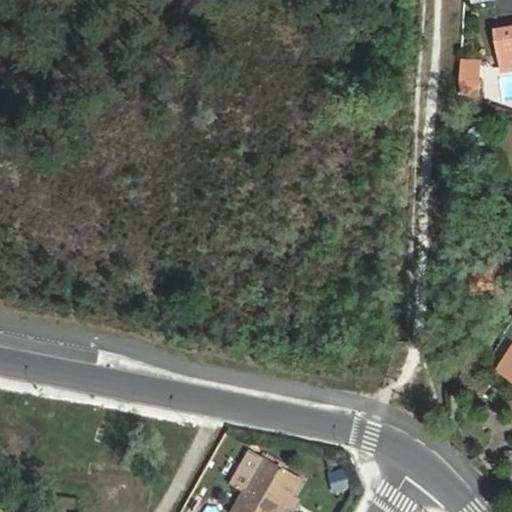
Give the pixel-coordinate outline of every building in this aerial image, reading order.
[(511,31),(499,34),(503,71),(511,69),(511,31)] [(486,60),(466,59),(464,94),(484,100),(486,60)] [(511,345),(499,365),(511,373),(511,345)] [(287,511),(306,478),(270,458),(238,511),(287,511)] [(330,492),(351,492),(351,470),(330,469),(330,492)]
